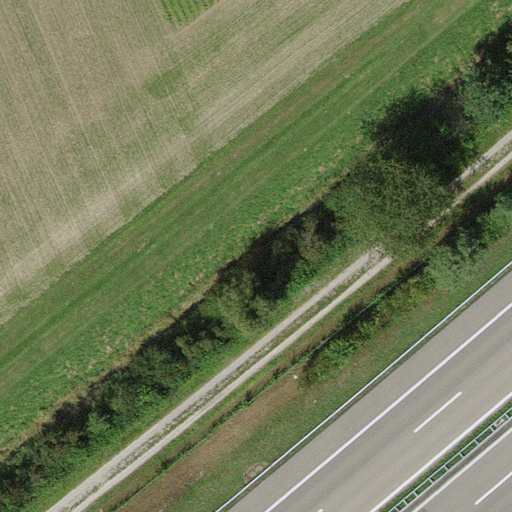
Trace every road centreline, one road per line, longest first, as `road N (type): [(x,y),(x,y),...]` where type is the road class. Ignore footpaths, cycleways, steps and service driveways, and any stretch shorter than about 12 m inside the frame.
road 1 (track): [(511,147),(65,511)]
road 2 (motorway): [(511,351),(323,511)]
